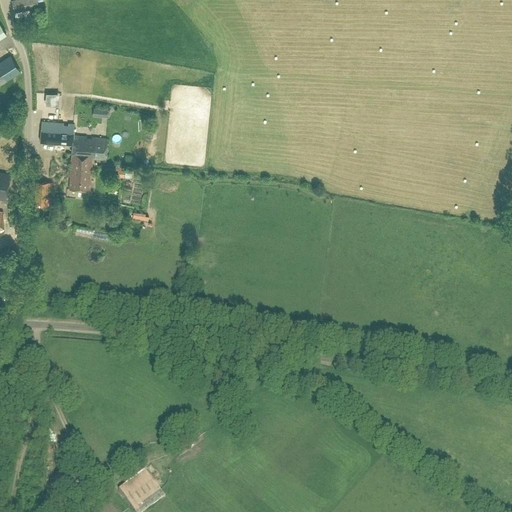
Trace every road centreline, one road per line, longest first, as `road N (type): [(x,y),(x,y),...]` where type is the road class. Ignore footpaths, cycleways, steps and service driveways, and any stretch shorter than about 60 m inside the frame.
road 1 (unclassified): [(511,391),(175,335),(15,323)]
road 2 (unclassified): [(15,323),(28,107),(26,65),(2,0)]
road 3 (track): [(4,511),(37,390),(35,324)]
